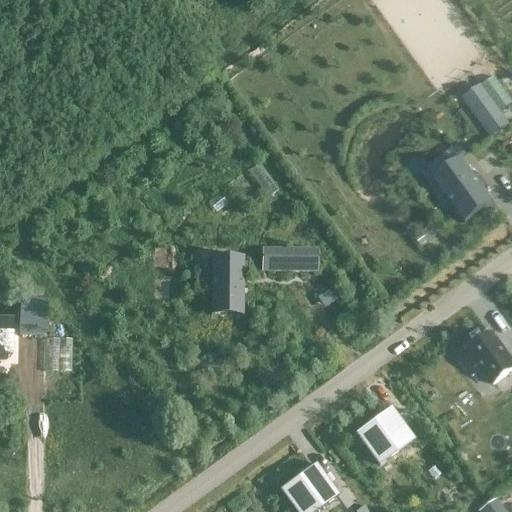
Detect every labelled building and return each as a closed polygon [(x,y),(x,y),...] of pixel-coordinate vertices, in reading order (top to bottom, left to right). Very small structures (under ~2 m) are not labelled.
[(494,107),(478,119),(492,138),(509,126),(494,107)] [(432,179),(465,224),(494,203),(461,158),(432,179)] [(420,234),(421,236),(415,240),(420,247),(426,242),(427,244),(444,231),(437,222),(420,234)] [(273,273),(317,273),(317,253),(273,253),(273,273)] [(211,258),(210,317),(212,317),(212,313),(242,313),(242,317),(243,317),(244,258),(242,258),(242,259),(212,259),(212,258),(211,258)] [(18,305),(18,335),(45,335),(46,307),(46,306),(18,305)] [(0,356),(10,357),(11,323),(0,323),(0,356)] [(511,372),(511,363),(492,336),(469,352),(494,386),(511,372)] [(390,410),(357,435),(356,434),(355,435),(379,467),(380,467),(379,466),(413,442),(414,442),(390,409),(390,410)] [(317,511),(337,498),(338,498),(315,465),(314,466),(281,491),(281,490),(280,491),(295,511),(317,511)] [(503,511),(496,501),(481,511),(503,511)]
